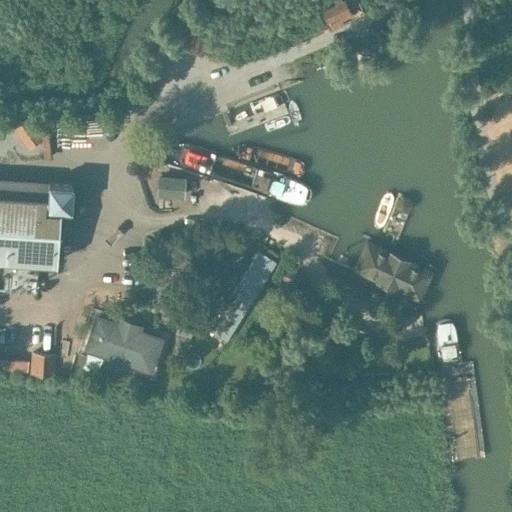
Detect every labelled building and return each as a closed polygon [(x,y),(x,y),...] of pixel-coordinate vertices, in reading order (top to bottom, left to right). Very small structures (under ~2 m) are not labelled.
[(346,0),(343,0),(321,9),(328,25),(352,15),(346,0)] [(15,125),(14,126),(22,138),(35,129),(34,127),(27,117),(15,125)] [(0,255),(56,260),(59,208),(71,209),(73,185),(49,183),(48,198),(0,194),(0,255)] [(419,261),(350,233),(337,263),(406,292),(419,261)] [(274,258),(257,248),(205,330),(221,341),(274,258)] [(177,294),(163,317),(176,325),(178,323),(190,302),(177,294)] [(130,321),(98,310),(88,341),(120,352),(130,321)] [(130,321),(120,352),(151,362),(161,331),(130,321)] [(53,352),(31,351),(30,370),(53,371),(53,352)]
